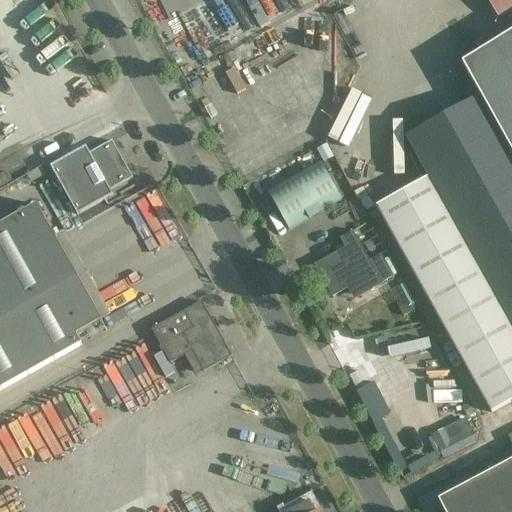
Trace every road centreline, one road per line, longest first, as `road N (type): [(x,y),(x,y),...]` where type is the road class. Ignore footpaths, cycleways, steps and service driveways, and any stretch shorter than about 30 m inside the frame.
road 1 (unclassified): [(380,511),(97,0)]
road 2 (unknown): [(0,155),(148,91)]
